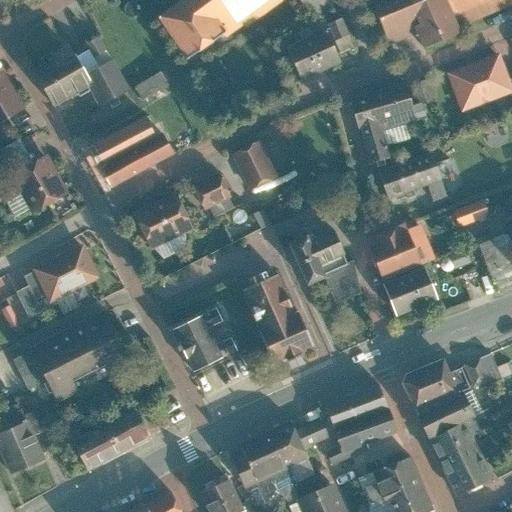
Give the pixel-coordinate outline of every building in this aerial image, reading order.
[(0,0),(0,8),(2,12),(27,0),(0,0)] [(185,0),(157,21),(188,63),(227,35),(228,37),(244,26),(246,29),(285,0),(185,0)] [(332,11),(325,0),(300,0),(315,22),(332,11)] [(511,0),(370,0),(390,48),(418,37),(424,53),(463,38),(460,30),(511,6),(511,0)] [(349,36),(342,19),(328,25),(335,42),(349,36)] [(327,33),(288,50),(302,82),(341,65),(327,33)] [(106,51),(97,38),(85,46),(93,59),(106,51)] [(500,55),(447,75),(462,114),(511,95),(511,87),(510,83),(500,55)] [(55,109),(88,90),(85,76),(74,58),(56,68),(53,61),(34,72),(55,109)] [(111,61),(85,76),(88,90),(100,110),(129,93),(111,61)] [(135,89),(143,102),(168,88),(160,74),(135,89)] [(0,127),(27,111),(4,75),(0,77),(0,127)] [(406,85),(351,101),(370,165),(391,159),(383,134),(417,124),(406,85)] [(145,119),(89,149),(111,190),(173,157),(163,136),(156,140),(145,119)] [(475,139),(379,173),(390,202),(428,188),(433,202),(492,181),(475,139)] [(23,142),(1,154),(14,177),(35,165),(23,142)] [(260,143),(232,157),(250,194),(279,179),(260,143)] [(71,196),(50,158),(14,178),(34,216),(71,196)] [(218,175),(192,188),(204,212),(230,199),(218,175)] [(175,196),(134,215),(151,252),(192,232),(175,196)] [(483,202),(456,213),(462,228),(489,218),(483,202)] [(370,249),(383,284),(429,264),(425,253),(445,243),(437,220),(408,232),(406,226),(370,239),(373,248),(370,249)] [(307,238),(290,245),(310,292),(327,284),(337,307),(362,296),(355,263),(348,266),(334,232),(309,242),(307,238)] [(467,251),(452,257),(456,270),(471,264),(467,251)] [(91,280),(77,252),(30,273),(44,302),(91,280)] [(425,271),(385,287),(398,320),(438,303),(425,271)] [(313,349),(278,279),(238,299),(273,369),(313,349)] [(217,312),(174,333),(194,376),(196,375),(237,354),(231,341),(223,344),(214,327),(222,324),(217,312)] [(110,313),(93,321),(115,365),(121,375),(137,365),(110,313)] [(93,321),(75,331),(96,374),(115,365),(93,321)] [(75,331),(56,340),(77,383),(96,374),(75,331)] [(56,340),(34,351),(51,383),(62,406),(83,395),(77,383),(56,340)] [(51,383),(34,351),(15,361),(31,393),(51,383)] [(491,351),(479,356),(489,377),(500,372),(491,351)] [(401,377),(416,409),(449,393),(448,390),(468,382),(460,364),(450,368),(444,352),(405,368),(401,377)] [(479,356),(463,362),(473,384),(489,377),(479,356)] [(377,380),(325,401),(329,411),(337,431),(341,442),(344,449),(396,429),(377,380)] [(416,409),(428,434),(474,413),(463,387),(449,393),(416,409)] [(329,411),(293,427),(302,447),(337,431),(329,411)] [(136,412),(77,445),(93,475),(153,442),(136,412)] [(30,425),(37,438),(49,433),(40,413),(28,418),(30,425)] [(474,413),(428,434),(457,495),(493,477),(473,432),(490,424),(485,415),(474,413)] [(289,417),(239,440),(241,444),(228,450),(244,484),(255,479),(265,501),(275,486),(269,473),(306,455),(302,447),(293,427),(289,417)] [(30,425),(0,438),(0,445),(15,478),(48,463),(37,438),(30,425)] [(344,449),(341,442),(325,449),(331,462),(346,456),(344,449)] [(425,511),(432,509),(408,453),(371,468),(388,511),(425,511)] [(229,511),(241,507),(228,476),(199,488),(209,511),(229,511)] [(346,511),(333,480),(294,496),(301,511),(346,511)] [(167,487),(146,498),(153,511),(182,511),(173,492),(170,493),(167,487)] [(153,511),(146,498),(119,511),(153,511)]
